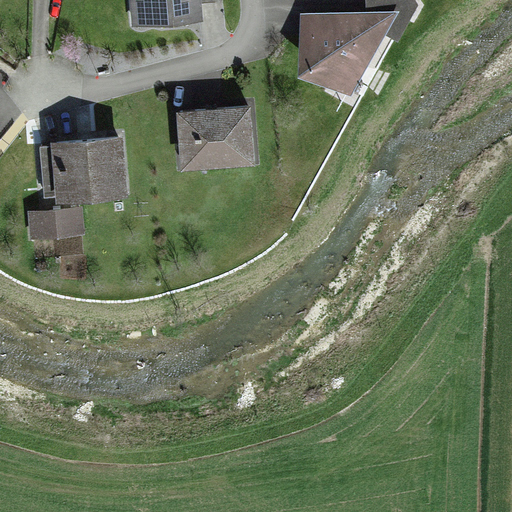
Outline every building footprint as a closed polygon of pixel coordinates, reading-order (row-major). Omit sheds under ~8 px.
[(131,0),(133,25),(201,20),(199,2),(213,1),(212,0),(131,0)] [(399,0),(307,0),(300,61),(363,82),(399,0)] [(249,102),(173,106),(176,162),(252,158),(249,102)] [(122,134),(55,138),(59,190),(125,185),(122,134)] [(80,210),(30,212),(32,258),(81,256),(80,210)]
